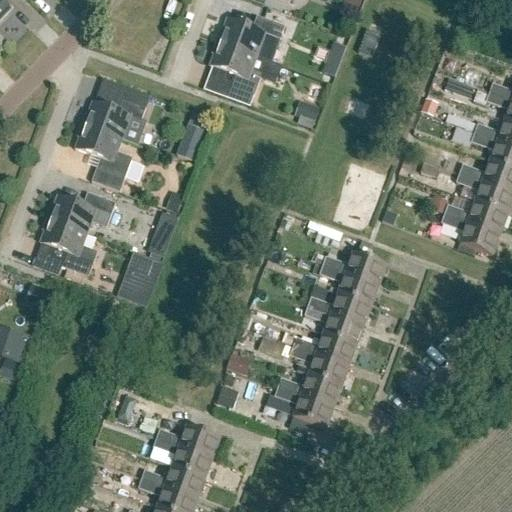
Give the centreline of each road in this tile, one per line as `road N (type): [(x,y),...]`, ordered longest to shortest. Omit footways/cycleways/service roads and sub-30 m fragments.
road 1 (residential): [(322,511),(511,314)]
road 2 (residential): [(54,53),(70,77),(2,260)]
